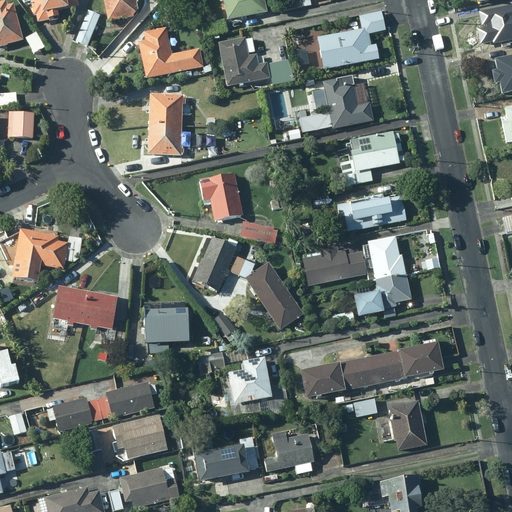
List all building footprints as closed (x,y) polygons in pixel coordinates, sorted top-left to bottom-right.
[(74,0),(27,0),(31,17),(34,16),(36,24),(57,19),(55,13),(77,8),(74,0)] [(101,0),(106,23),(136,17),(133,0),(101,0)] [(263,13),(259,0),(219,0),(224,22),(263,13)] [(0,47),(20,42),(10,7),(5,9),(3,2),(0,3),(0,47)] [(511,22),(509,8),(478,14),(481,29),(487,28),(491,46),(511,41),(511,22)] [(85,14),(74,43),(86,48),(97,19),(85,14)] [(314,41),(320,72),(376,61),(373,47),(368,48),(365,36),(382,32),(379,14),(357,18),(360,31),(314,41)] [(137,45),(144,81),(202,70),(198,51),(170,56),(165,30),(142,34),(144,43),(137,45)] [(45,49),(35,33),(25,40),(35,55),(45,49)] [(241,41),(215,46),(223,89),(266,80),(263,66),(255,68),(253,58),(244,60),(243,55),(252,54),(249,41),(242,43),(241,41)] [(309,68),(305,53),(294,56),(297,71),(309,68)] [(499,94),(511,92),(511,57),(493,61),(496,73),(491,73),(493,85),(498,84),(499,94)] [(287,62),(266,66),(270,87),(290,84),(287,62)] [(336,81),(320,85),(326,115),(322,117),(325,131),(329,130),(329,132),(370,123),(366,105),(355,107),(350,85),(337,88),(336,81)] [(280,88),(260,93),(265,115),(286,110),(280,88)] [(0,110),(16,109),(14,93),(0,93),(0,110)] [(148,97),(147,126),(180,128),(181,98),(148,97)] [(509,146),(511,145),(511,108),(503,111),(506,125),(501,125),(505,144),(509,144),(509,146)] [(31,140),(32,115),(12,114),(11,140),(31,140)] [(179,157),(180,128),(147,126),(147,156),(179,157)] [(392,137),(391,135),(349,143),(351,154),(349,155),(350,163),(339,165),(343,186),(371,181),(369,173),(398,167),(397,163),(402,162),(397,136),(392,137)] [(232,177),(197,183),(201,204),(209,202),(213,223),(240,218),(232,177)] [(341,211),(346,234),(404,223),(399,199),(382,202),(381,196),(362,200),(364,206),(341,211)] [(281,202),(270,204),(271,212),(282,209),(281,202)] [(309,223),(307,205),(287,206),(289,224),(309,223)] [(511,216),(503,219),(506,232),(511,230),(511,216)] [(278,229),(241,224),(238,241),(276,246),(278,229)] [(56,239),(17,233),(9,280),(35,284),(38,268),(61,272),(65,246),(55,245),(56,239)] [(80,241),(68,239),(65,263),(72,264),(77,261),(80,241)] [(366,245),(373,283),(404,277),(401,257),(398,258),(395,239),(366,245)] [(226,272),(227,273),(233,261),(231,260),(235,253),(231,251),(234,246),(226,242),(223,247),(210,242),(192,284),(216,294),(226,272)] [(307,289),(364,276),(360,254),(345,258),(344,252),(336,254),(335,249),(318,253),(319,258),(301,262),(307,289)] [(234,259),(233,261),(227,273),(227,274),(244,281),(260,270),(249,265),(252,258),(246,255),(242,262),(234,259)] [(427,272),(435,271),(433,262),(426,263),(427,272)] [(244,281),(262,307),(284,292),(266,266),(260,270),(244,281)] [(409,302),(404,277),(373,283),(374,288),(373,289),(375,296),(352,301),(355,320),(380,315),(380,313),(382,312),(384,319),(394,317),(393,310),(394,310),(393,305),(409,302)] [(50,322),(83,327),(87,295),(55,290),(50,322)] [(302,316),(284,292),(262,307),(279,332),(302,316)] [(114,299),(87,295),(83,327),(109,332),(114,299)] [(33,309),(27,301),(15,309),(20,318),(33,309)] [(334,327),(353,323),(350,313),(332,318),(334,327)] [(185,345),(184,314),(142,316),(144,347),(147,347),(147,356),(166,354),(165,346),(185,345)] [(232,332),(220,317),(212,323),(225,338),(232,332)] [(216,351),(214,342),(202,345),(204,354),(216,351)] [(403,382),(442,374),(436,347),(397,355),(403,382)] [(372,389),(403,382),(397,355),(366,361),(372,389)] [(0,390),(17,386),(13,369),(9,370),(6,356),(0,357),(0,390)] [(221,356),(195,361),(198,377),(218,373),(217,371),(223,370),(221,356)] [(344,394),(372,389),(366,361),(338,366),(344,394)] [(181,362),(175,364),(177,372),(184,370),(181,362)] [(267,391),(262,362),(239,367),(241,375),(222,379),(230,419),(286,408),(282,388),(267,391)] [(303,402),(344,394),(338,366),(297,375),(303,402)] [(147,385),(104,395),(105,400),(97,402),(101,421),(110,419),(110,420),(153,410),(150,397),(155,396),(153,386),(147,387),(147,385)] [(101,419),(97,402),(86,404),(85,401),(51,410),(57,435),(91,426),(90,424),(101,421),(101,419)] [(376,415),(373,401),(353,405),(355,419),(376,415)] [(424,447),(416,404),(388,409),(396,452),(424,447)] [(20,416),(7,419),(12,437),(25,434),(20,416)] [(166,454),(157,419),(111,430),(116,452),(123,451),(126,463),(166,454)] [(100,452),(95,432),(84,434),(89,454),(100,452)] [(264,474),(311,463),(305,437),(285,442),(283,434),(267,438),(273,460),(261,463),(264,474)] [(26,442),(24,436),(17,438),(18,444),(26,442)] [(197,486),(246,477),(241,449),(192,459),(197,486)] [(164,483),(161,470),(118,481),(123,505),(129,503),(131,511),(178,499),(173,480),(164,483)] [(419,511),(415,479),(379,484),(381,499),(386,499),(387,511),(419,511)] [(45,511),(102,511),(98,492),(88,495),(86,490),(43,500),(45,511)] [(120,511),(121,511),(117,493),(107,495),(111,511),(120,511)]
